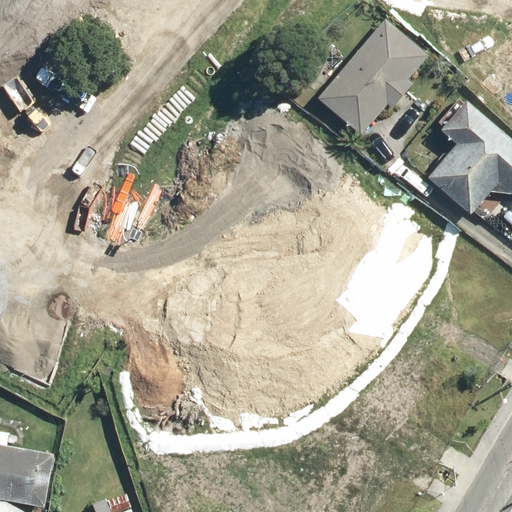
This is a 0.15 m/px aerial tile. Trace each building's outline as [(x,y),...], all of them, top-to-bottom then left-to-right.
[(215,0),(137,0),(125,13),(132,20),(118,35),(154,68),(215,0)] [(410,80),(433,52),(390,16),(322,95),(366,132),(391,102),(398,107),(417,85),(410,80)] [(0,50),(0,136),(5,141),(48,95),(0,50)] [(511,53),(498,67),(511,81),(511,53)] [(174,149),(115,87),(63,137),(90,166),(103,154),(134,187),(174,149)] [(511,132),(472,99),(469,103),(462,97),(441,122),(447,128),(461,140),(433,174),(476,211),(502,181),(511,189),(511,132)] [(434,257),(455,226),(408,194),(362,260),(424,303),(449,267),(434,257)] [(41,266),(0,267),(0,319),(90,328),(95,271),(41,266)] [(330,287),(315,314),(332,323),(310,360),(375,397),(391,367),(379,360),(403,318),(351,289),(346,297),(330,287)] [(273,317),(244,297),(222,330),(251,350),(273,317)] [(0,430),(0,493),(48,501),(56,452),(12,444),(14,433),(0,430)] [(352,511),(352,434),(297,435),(298,511),(352,511)] [(216,511),(197,441),(140,455),(155,511),(216,511)] [(255,500),(226,469),(213,482),(240,511),(242,511),(248,507),(255,500)] [(135,511),(128,491),(96,502),(99,511),(135,511)]
